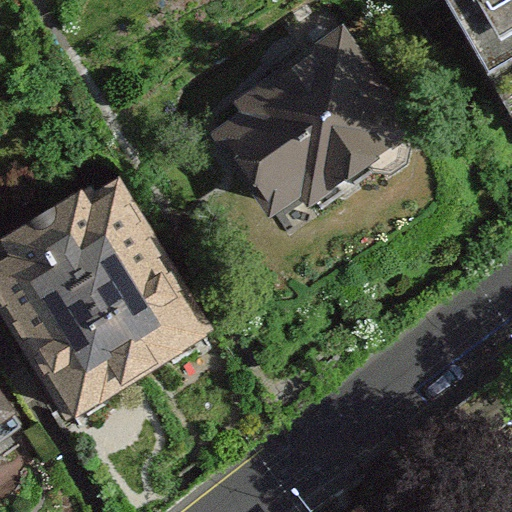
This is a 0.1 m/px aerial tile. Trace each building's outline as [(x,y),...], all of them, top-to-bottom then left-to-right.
[(511,0),(446,0),(511,110),(511,0)] [(345,36),(212,127),(284,231),(416,139),(345,36)] [(0,240),(8,254),(0,259),(0,311),(66,424),(221,334),(136,190),(95,214),(79,187),(0,233),(0,240)] [(0,432),(23,416),(0,384),(0,432)] [(351,511),(372,511),(365,502),(351,511)]
